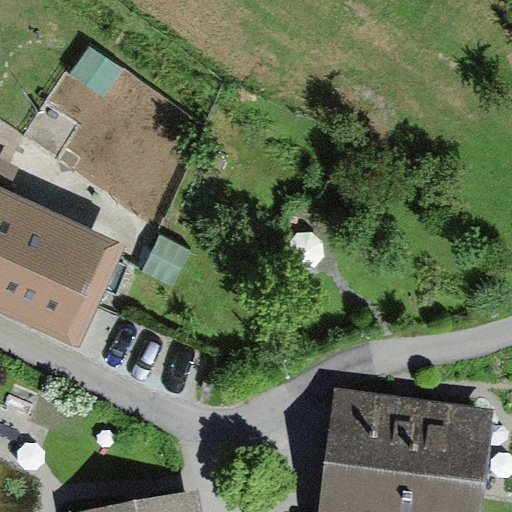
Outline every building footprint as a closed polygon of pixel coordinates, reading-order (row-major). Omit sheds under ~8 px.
[(17,164),(0,156),(0,201),(0,202),(17,164)] [(0,279),(69,310),(98,245),(0,202),(0,201),(0,279)] [(343,406),(335,467),(476,486),(484,425),(383,411),(385,394),(355,390),(353,407),(343,406)] [(472,511),(476,486),(335,467),(329,511),(472,511)] [(190,511),(189,503),(135,511),(190,511)]
